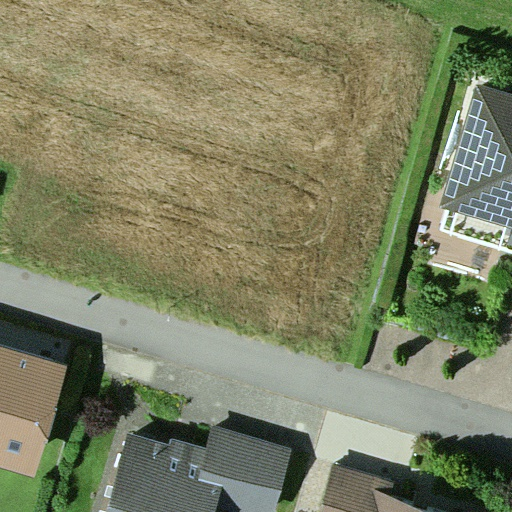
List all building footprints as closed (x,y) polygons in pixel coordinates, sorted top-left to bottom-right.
[(511,92),(478,83),(442,206),(448,207),(511,226),(511,92)] [(511,226),(448,207),(442,228),(511,248),(511,226)] [(0,342),(0,465),(35,476),(68,363),(0,342)] [(130,434),(107,511),(215,511),(217,507),(234,511),(277,511),(296,449),(214,426),(208,448),(173,438),(171,445),(130,434)] [(443,511),(390,496),(394,482),(335,464),(320,511),(443,511)]
